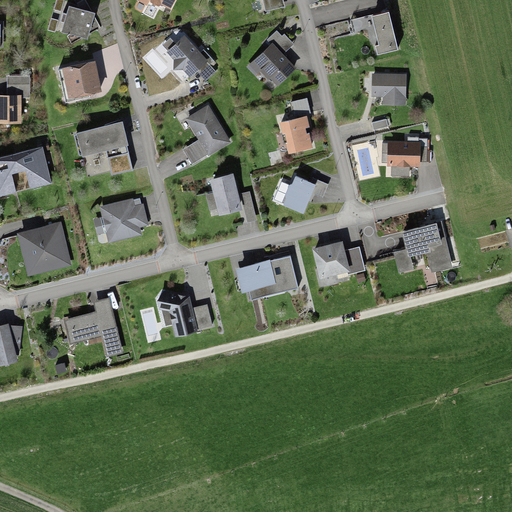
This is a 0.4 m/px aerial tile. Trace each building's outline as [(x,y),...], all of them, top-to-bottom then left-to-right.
[(63,23),(60,31),(68,33),(68,34),(64,36),(70,45),(83,38),(85,39),(93,14),(91,13),(83,0),(82,0),(74,5),(76,8),(76,9),(68,6),(66,14),(63,13),(61,18),(60,22),(63,23)] [(268,0),(261,0),(263,10),(270,8),(268,0)] [(397,48),(387,10),(370,15),(378,44),(374,45),(376,54),(397,48)] [(281,35),(276,30),(266,39),(271,44),(254,60),(260,67),(259,68),(268,77),(269,76),(275,82),(292,67),(271,44),(281,35)] [(200,53),(184,36),(167,51),(173,58),(172,69),(184,70),(189,75),(205,60),(208,63),(212,60),(203,51),(200,53)] [(92,61),(56,70),(63,98),(99,89),(92,61)] [(404,77),(372,76),(371,96),(392,96),(391,104),(403,105),(404,77)] [(7,97),(0,96),(0,121),(18,121),(19,97),(29,97),(29,77),(18,77),(18,84),(7,84),(7,97)] [(290,101),(291,107),(309,103),(307,97),(290,101)] [(227,141),(206,108),(186,120),(200,141),(194,145),(198,153),(187,160),(190,165),(227,141)] [(306,116),(281,122),(283,132),(286,132),(289,143),(287,143),(289,150),(311,144),(308,132),(305,133),(304,127),(309,126),(306,116)] [(369,122),(372,128),(385,124),(383,117),(369,122)] [(120,122),(74,134),(79,155),(105,149),(111,175),(133,170),(120,122)] [(417,143),(389,143),(389,165),(391,165),(391,177),(407,177),(407,165),(417,165),(417,164),(426,164),(426,135),(417,135),(417,143)] [(41,150),(0,160),(0,194),(14,191),(10,174),(24,170),(28,188),(49,183),(41,150)] [(237,208),(229,176),(213,180),(221,212),(237,208)] [(285,197),(283,204),(301,211),(312,182),(327,188),(329,182),(312,176),(309,182),(293,176),(291,183),(287,184),(284,194),(285,197)] [(247,195),(240,197),(241,204),(249,202),(247,195)] [(138,197),(101,207),(109,240),(137,233),(132,214),(142,211),(138,197)] [(439,223),(401,232),(405,251),(427,246),(432,268),(449,265),(439,223)] [(58,224),(25,232),(34,265),(67,257),(58,224)] [(341,242),(315,248),(321,274),(346,268),(347,273),(362,269),(357,247),(343,251),(341,242)] [(292,254),(239,267),(241,277),(248,275),(250,286),(246,287),(249,300),(263,296),(261,291),(281,287),(282,292),(300,287),(292,254)] [(185,299),(161,291),(157,296),(157,303),(169,307),(176,335),(211,325),(207,310),(190,315),(185,299)] [(97,310),(67,317),(73,342),(85,340),(84,335),(102,331),(107,353),(120,350),(111,310),(98,313),(97,310)] [(0,364),(15,361),(13,352),(14,352),(19,327),(15,327),(13,339),(10,339),(6,323),(0,324),(0,364)]
